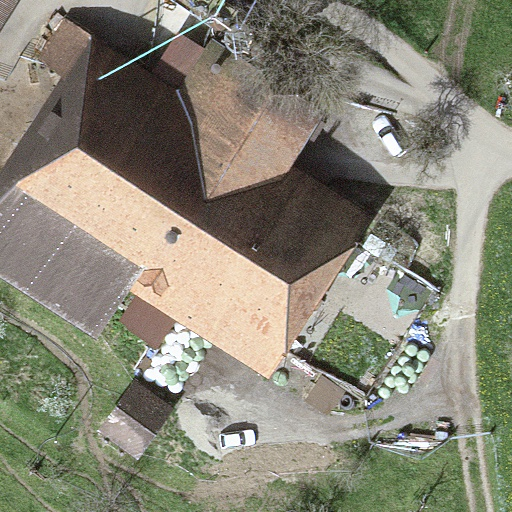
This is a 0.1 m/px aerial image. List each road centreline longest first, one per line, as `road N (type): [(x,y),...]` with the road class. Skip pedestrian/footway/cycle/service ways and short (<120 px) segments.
road 1 (track): [(319,158),(443,168),(477,134),(463,306),(466,440)]
road 2 (track): [(511,145),(477,134),(264,0)]
